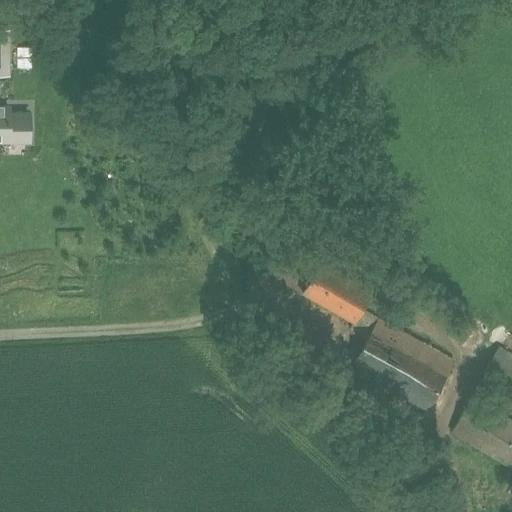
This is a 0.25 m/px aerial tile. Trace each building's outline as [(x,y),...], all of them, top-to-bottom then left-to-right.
[(322,46),(345,28),(334,13),(310,30),(322,46)] [(361,89),(386,66),(373,53),(348,75),(361,89)] [(267,107),(234,78),(202,117),(234,145),(267,107)] [(8,114),(8,107),(3,107),(0,106),(0,140),(28,141),(28,123),(28,115),(28,114),(27,114),(8,114)] [(422,415),(452,361),(361,308),(371,291),(320,261),(302,293),(352,322),(349,327),(366,339),(347,370),(422,415)] [(511,401),(511,354),(498,346),(477,381),(511,401)] [(511,467),(511,420),(472,396),(451,431),(511,467)]
